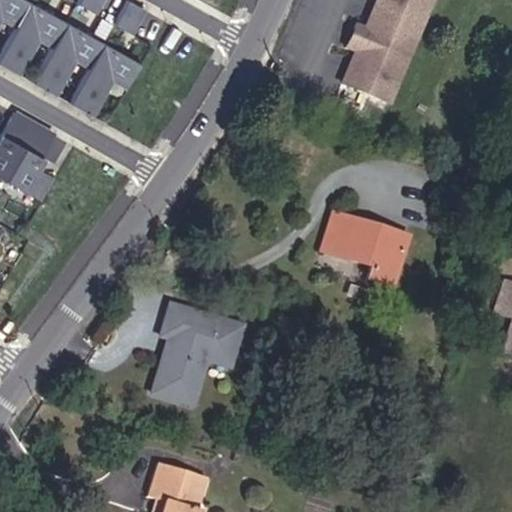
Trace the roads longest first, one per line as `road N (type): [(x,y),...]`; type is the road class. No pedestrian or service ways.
road 1 (residential): [(167,183),(27,375)]
road 2 (residential): [(0,87),(167,183)]
road 3 (residential): [(251,46),(167,183)]
